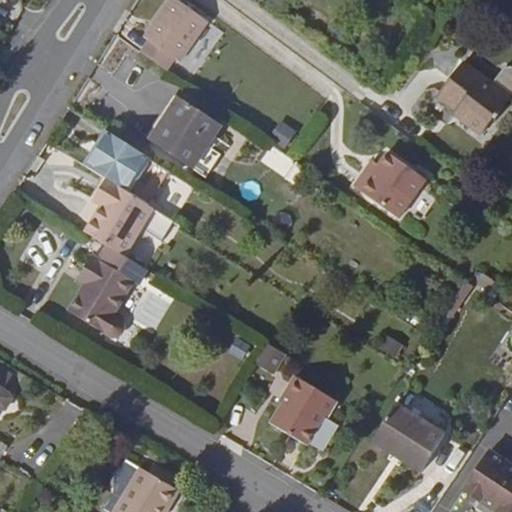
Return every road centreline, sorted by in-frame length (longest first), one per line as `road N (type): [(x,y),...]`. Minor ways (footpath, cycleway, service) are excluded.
road 1 (residential): [(252,486),(0,329)]
road 2 (tertiary): [(0,172),(115,0)]
road 3 (unknown): [(396,102),(256,0)]
road 4 (tertiary): [(75,0),(0,106)]
